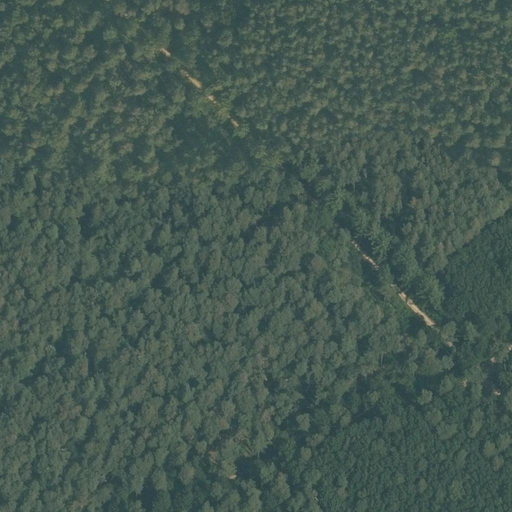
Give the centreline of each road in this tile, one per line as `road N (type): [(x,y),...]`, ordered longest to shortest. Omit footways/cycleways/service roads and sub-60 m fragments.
road 1 (track): [(511,407),(114,0)]
road 2 (track): [(477,372),(146,511)]
